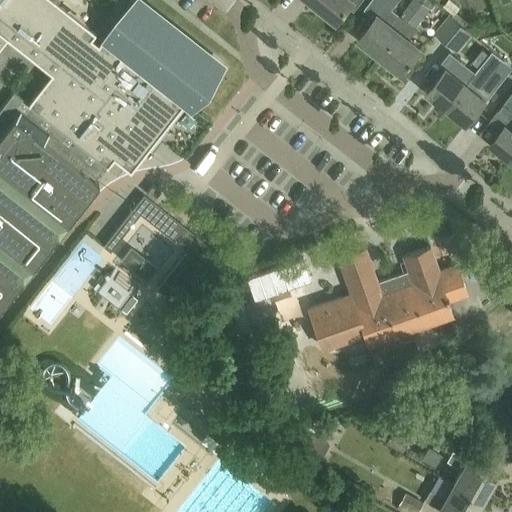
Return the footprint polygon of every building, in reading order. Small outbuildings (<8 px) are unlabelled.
[(42,84),(36,92),(28,102),(14,91),(3,104),(0,108),(0,306),(99,183),(94,180),(106,165),(117,174),(123,166),(130,171),(148,148),(152,151),(153,150),(148,146),(155,138),(160,142),(161,141),(156,138),(184,102),(191,107),(218,73),(130,3),(98,44),(91,38),(95,33),(93,31),(54,0),(0,0),(0,45),(6,38),(14,44),(22,50),(52,74),(65,85),(57,95),(42,84)] [(310,0),(311,0),(336,21),(348,6),(353,10),(360,0),(310,0)] [(358,36),(381,54),(407,21),(413,26),(413,25),(420,17),(408,6),(404,12),(401,15),(391,7),(396,0),(373,0),(369,7),(377,13),(358,36)] [(412,0),(408,6),(420,17),(433,0),(421,0),(421,1),(419,0),(412,0)] [(445,41),(460,22),(449,13),(434,32),(445,41)] [(416,27),(413,25),(413,26),(407,21),(381,54),(402,71),(421,47),(408,37),(416,27)] [(460,22),(445,41),(456,50),(471,31),(460,22)] [(482,63),(466,83),(446,108),(466,124),(478,110),(481,113),(490,103),(477,93),(491,76),(505,74),(503,59),(492,50),(482,63)] [(425,92),(446,108),(466,83),(452,73),(460,62),(449,53),(441,64),(445,67),(425,92)] [(511,155),(511,122),(510,121),(504,124),(489,143),(510,159),(511,155)] [(154,198),(160,190),(152,184),(146,192),(154,198)] [(153,222),(163,210),(143,195),(104,245),(110,250),(140,212),(153,222)] [(256,224),(247,237),(262,248),(271,235),(256,224)] [(203,242),(184,227),(175,239),(187,249),(157,288),(163,293),(203,242)] [(446,300),(466,293),(456,264),(438,270),(429,245),(402,255),(407,270),(376,281),(365,248),(338,258),(350,293),(308,308),(322,347),(364,333),(367,343),(451,313),(446,300)] [(156,267),(141,254),(131,267),(146,280),(156,267)] [(299,257),(243,279),(252,301),(308,280),(299,257)] [(138,287),(114,268),(97,290),(104,296),(120,309),(138,287)] [(171,328),(177,322),(159,306),(141,326),(169,352),(182,338),(171,328)] [(206,383),(224,360),(204,344),(186,367),(206,383)] [(234,427),(246,412),(238,407),(227,421),(219,415),(206,431),(223,444),(236,428),(234,427)] [(452,429),(425,415),(418,429),(444,443),(452,429)] [(401,452),(408,440),(392,431),(385,443),(401,452)] [(461,470),(452,485),(481,502),(495,477),(466,460),(465,461),(451,452),(446,462),(461,470)] [(440,511),(474,511),(481,502),(452,485),(443,500),(428,492),(423,501),(437,510),(440,511)] [(409,511),(417,511),(423,502),(405,492),(397,505),(409,511)]
